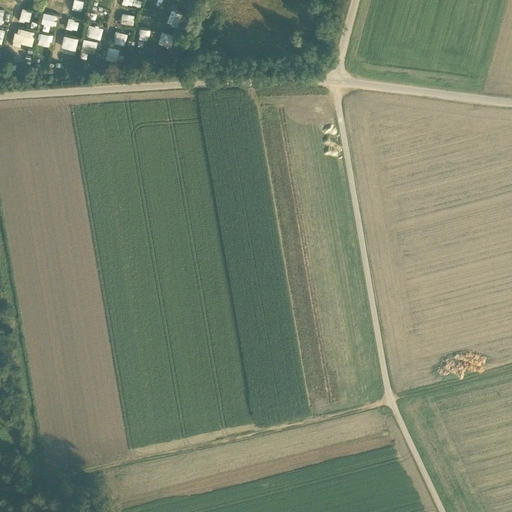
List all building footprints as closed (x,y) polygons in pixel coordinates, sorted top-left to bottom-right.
[(72,11),(83,13),(85,2),(74,0),(72,11)] [(22,10),(19,21),(30,23),(32,11),(22,10)] [(167,24),(178,28),(182,14),(171,11),(167,24)] [(122,13),(120,23),(132,25),(135,16),(122,13)] [(53,26),(55,16),(44,14),(41,23),(53,26)] [(141,26),(151,27),(153,17),(143,16),(141,26)] [(77,31),(79,21),(68,19),(66,29),(77,31)] [(86,36),(100,39),(103,28),(89,24),(86,36)] [(17,28),(13,45),(21,47),(22,44),(32,47),(35,32),(17,28)] [(138,28),(135,38),(147,42),(150,31),(138,28)] [(116,31),(113,43),(125,46),(128,34),(116,31)] [(161,32),(159,44),(172,47),(174,35),(161,32)] [(39,34),(38,45),(50,46),(51,36),(39,34)] [(74,56),(78,39),(65,36),(61,53),(74,56)] [(96,54),(97,41),(83,39),(82,52),(96,54)] [(117,62),(120,50),(108,47),(105,59),(117,62)]
